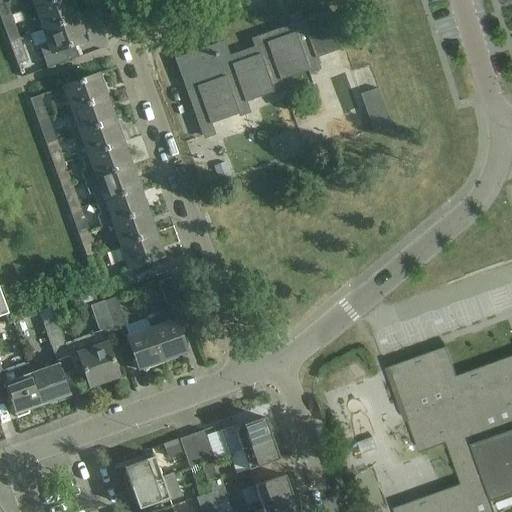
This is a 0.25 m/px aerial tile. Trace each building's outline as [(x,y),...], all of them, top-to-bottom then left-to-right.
[(13,16),(7,0),(0,0),(0,14),(2,20),(13,16)] [(57,0),(28,0),(21,3),(25,12),(36,8),(57,0)] [(77,18),(70,0),(57,0),(36,8),(44,30),(77,18)] [(306,62),(317,58),(343,49),(330,12),(304,22),(301,12),(289,17),(292,26),(252,40),(255,48),(231,57),(246,101),(273,92),(271,84),(309,71),(306,62)] [(21,39),(13,16),(2,20),(10,43),(21,39)] [(86,42),(77,18),(44,30),(50,46),(40,50),(47,69),(78,57),(74,46),(86,42)] [(30,62),(21,39),(10,43),(18,66),(30,62)] [(246,101),(231,57),(225,42),(175,60),(199,128),(238,114),(235,105),(246,101)] [(109,89),(103,74),(65,88),(73,110),(106,98),(103,91),(109,89)] [(391,127),(379,91),(361,97),(374,133),(391,127)] [(49,119),(41,96),(31,100),(39,123),(49,119)] [(114,121),(106,98),(73,110),(81,132),(114,121)] [(57,141),(49,119),(39,123),(47,145),(57,141)] [(119,123),(114,121),(81,132),(85,145),(74,149),(78,159),(82,158),(122,143),(119,135),(121,130),(119,123)] [(65,164),(57,141),(47,145),(55,167),(65,164)] [(130,166),(122,143),(82,158),(86,170),(80,172),(84,182),(130,166)] [(73,186),(65,164),(55,167),(63,190),(73,186)] [(138,189),(130,166),(84,182),(88,193),(93,191),(98,203),(138,189)] [(81,209),(73,186),(63,190),(71,213),(81,209)] [(146,211),(138,189),(98,203),(102,215),(97,217),(100,228),(113,223),(146,211)] [(90,231),(81,209),(71,213),(79,235),(90,231)] [(155,234),(146,211),(113,223),(122,246),(155,234)] [(98,255),(90,231),(79,235),(88,258),(98,255)] [(163,258),(155,234),(122,246),(130,269),(163,258)] [(108,282),(98,255),(88,258),(97,286),(108,282)] [(102,297),(129,287),(125,276),(108,282),(97,286),(102,297)] [(170,311),(182,307),(172,280),(160,284),(169,310),(147,317),(151,329),(163,362),(187,353),(175,321),(173,321),(170,311)] [(193,299),(193,296),(190,289),(180,293),(184,302),(193,299)] [(126,327),(117,299),(104,304),(113,331),(126,327)] [(114,333),(113,331),(104,304),(103,303),(91,307),(100,333),(67,345),(68,349),(77,375),(84,373),(89,388),(119,377),(105,336),(114,333)] [(67,345),(58,320),(44,324),(55,354),(68,349),(67,345)] [(163,362),(151,329),(127,338),(139,371),(163,362)] [(511,511),(511,356),(456,376),(445,347),(389,367),(389,368),(419,448),(445,439),(461,484),(393,509),(394,511),(511,511)] [(43,405),(32,375),(28,364),(2,373),(0,367),(0,400),(9,397),(15,415),(16,415),(17,419),(29,414),(28,411),(43,405)] [(59,365),(58,366),(32,375),(43,405),(70,396),(59,365)] [(273,430),(269,423),(267,424),(265,418),(234,429),(223,433),(230,454),(241,450),(276,438),(273,430)] [(214,460),(204,432),(204,431),(191,436),(201,464),(214,460)] [(201,464),(191,436),(179,440),(189,469),(201,464)] [(372,437),(357,443),(361,454),(376,448),(372,437)] [(277,441),(276,438),(241,450),(248,471),(280,460),(278,454),(279,454),(279,452),(279,448),(278,445),(277,441)] [(154,457),(124,468),(126,474),(123,475),(124,479),(124,481),(125,485),(126,488),(127,491),(162,478),(154,457)] [(158,503),(181,495),(173,474),(162,478),(127,491),(128,494),(129,496),(131,499),(132,502),(134,505),(137,504),(139,510),(158,503)] [(291,485),(289,481),(287,482),(285,476),(254,487),(262,508),(297,496),(295,492),(294,489),(291,485)] [(212,493),(224,489),(221,480),(209,484),(212,493)] [(200,498),(212,493),(209,484),(197,489),(200,498)] [(227,498),(224,489),(212,493),(215,502),(227,498)] [(203,506),(215,502),(212,493),(200,498),(191,501),(194,510),(203,506)] [(298,500),(297,496),(262,508),(263,511),(298,511),(300,511),(300,510),(299,506),(299,503),(298,500)]
